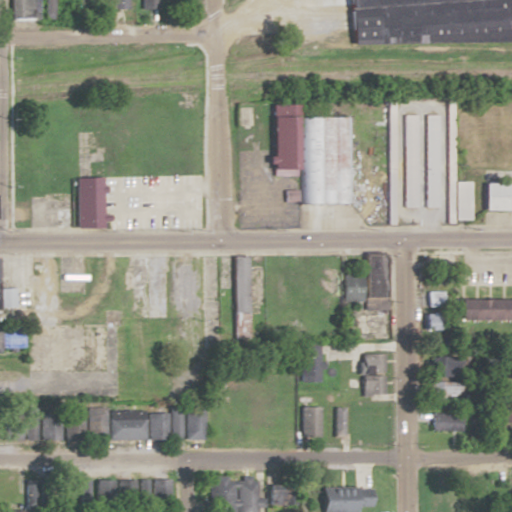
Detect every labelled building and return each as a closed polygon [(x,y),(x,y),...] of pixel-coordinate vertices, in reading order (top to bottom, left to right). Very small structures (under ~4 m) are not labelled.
[(8,0),(9,19),(31,19),(31,0),(8,0)] [(52,0),(43,0),(43,18),(52,18),(52,0)] [(127,0),(109,0),(110,9),(127,9),(127,0)] [(511,0),(511,42),(347,44),(344,0),(511,0)] [(401,115),(401,206),(414,206),(414,115),(401,115)] [(437,206),(437,115),(423,115),(423,206),(437,206)] [(292,170),(292,117),(269,117),(269,170),(292,170)] [(349,118),(299,117),(299,203),(349,204),(349,118)] [(74,178),(74,227),(99,227),(99,178),(74,178)] [(448,220),(464,220),(464,181),(448,181),(448,220)] [(478,210),(511,210),(511,189),(507,190),(507,184),(478,184),(478,210)] [(360,253),(362,310),(382,309),(380,253),(360,253)] [(246,255),(230,255),(230,339),(246,339),(246,255)] [(358,274),(339,274),(338,301),(358,301),(358,274)] [(425,305),(441,305),(441,291),(425,291),(425,305)] [(456,319),(511,319),(511,298),(456,298),(456,319)] [(350,313),(350,337),(384,337),(384,313),(350,313)] [(0,326),(0,347),(20,348),(20,327),(0,326)] [(297,381),(316,381),(316,341),(297,341),(297,381)] [(382,394),(381,372),(382,372),(381,352),(357,353),(358,394),(382,394)] [(456,379),(428,379),(428,401),(442,401),(442,394),(456,394),(456,379)] [(511,387),(494,388),(494,411),(511,411),(511,387)] [(201,405),(168,405),(168,438),(201,438),(201,405)] [(297,435),(316,435),(316,406),(297,406),(297,435)] [(79,407),(61,407),(61,435),(79,435),(79,407)] [(102,434),(102,407),(83,407),(83,434),(102,434)] [(342,407),(332,407),(332,436),(342,436),(342,407)] [(140,438),(140,409),(105,409),(105,438),(140,438)] [(144,412),(144,438),(163,438),(163,412),(144,412)] [(459,413),(429,413),(429,430),(459,430),(459,413)] [(215,503),(214,511),(253,511),(254,506),(260,506),(261,498),(253,497),(255,478),(238,476),(238,479),(209,476),(206,502),(215,503)] [(167,480),(146,480),(146,488),(138,488),(138,502),(167,502),(167,480)] [(354,511),(354,506),(368,506),(368,488),(317,488),(317,511),(354,511)]
